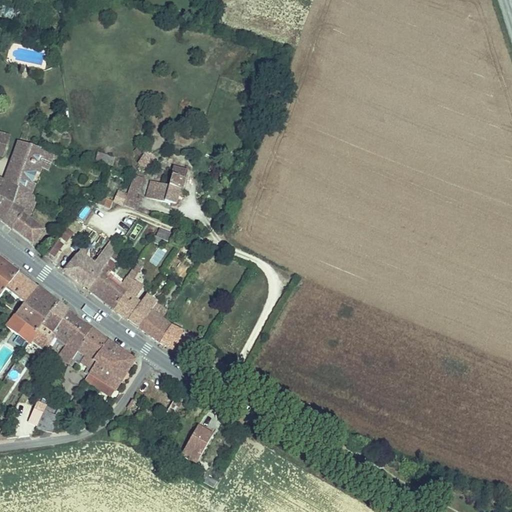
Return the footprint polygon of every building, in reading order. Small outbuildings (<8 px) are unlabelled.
[(0,6),(0,16),(7,17),(8,7),(0,6)] [(34,117),(31,117),(8,177),(0,175),(0,220),(5,224),(11,199),(19,180),(33,149),(53,154),(60,120),(36,112),(34,117)] [(52,158),(53,154),(33,149),(19,180),(11,199),(5,224),(33,245),(43,227),(30,217),(23,212),(29,197),(47,157),(52,158)] [(173,206),(178,191),(182,180),(170,176),(166,187),(154,182),(149,197),(161,201),(173,206)] [(136,211),(140,199),(128,195),(124,207),(136,211)] [(37,201),(29,197),(23,212),(30,217),(37,201)] [(101,197),(98,205),(110,209),(113,202),(101,197)] [(136,241),(142,226),(135,223),(129,238),(136,241)] [(65,228),(59,238),(67,242),(72,232),(65,228)] [(171,233),(160,228),(159,230),(157,235),(168,240),(170,234),(171,233)] [(76,251),(65,272),(90,291),(111,250),(112,248),(100,242),(91,259),(76,251)] [(111,250),(90,291),(112,309),(124,291),(104,276),(108,267),(116,253),(111,250)] [(0,256),(0,293),(4,288),(24,303),(37,286),(0,256)] [(124,291),(112,309),(121,316),(133,298),(128,295),(136,277),(137,274),(132,272),(124,291)] [(128,295),(133,298),(141,279),(136,277),(128,295)] [(24,303),(16,313),(37,329),(56,301),(37,286),(24,303)] [(121,316),(126,321),(138,302),(133,298),(121,316)] [(37,329),(33,335),(47,344),(61,326),(72,313),(56,301),(37,329)] [(126,321),(138,330),(150,309),(138,302),(126,321)] [(138,330),(161,345),(173,326),(162,318),(151,310),(150,309),(138,330)] [(2,331),(24,348),(33,335),(37,329),(16,313),(2,331)] [(72,313),(61,326),(75,336),(86,324),(72,313)] [(161,345),(192,363),(194,360),(203,346),(173,326),(161,345)] [(93,361),(108,342),(93,330),(82,342),(76,348),(93,361)] [(82,342),(75,336),(54,351),(65,360),(76,348),(82,342)] [(114,386),(134,362),(108,342),(93,361),(95,362),(90,370),(98,375),(114,386)] [(203,346),(194,360),(213,369),(220,356),(221,353),(205,344),(203,346)] [(91,384),(98,375),(90,370),(84,379),(91,384)] [(182,388),(152,370),(135,398),(153,409),(164,415),(165,413),(174,400),(181,390),(182,388)] [(153,409),(135,398),(130,406),(149,418),(153,409)] [(47,403),(32,432),(49,434),(58,420),(54,417),(58,409),(47,403)] [(149,418),(158,424),(164,415),(153,409),(149,418)] [(201,425),(186,446),(198,454),(213,433),(201,425)] [(198,454),(186,446),(183,452),(194,460),(198,454)] [(203,485),(210,490),(215,482),(208,478),(203,485)]
